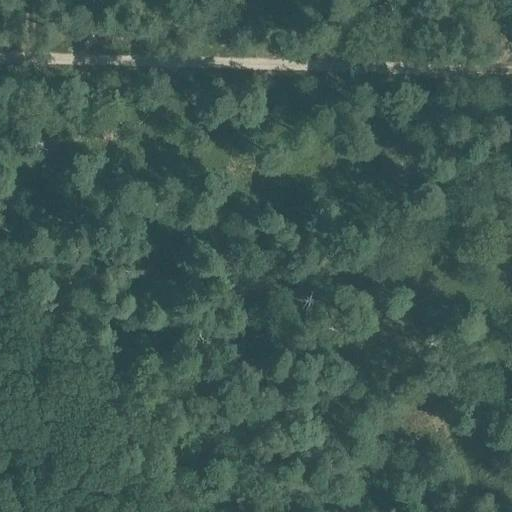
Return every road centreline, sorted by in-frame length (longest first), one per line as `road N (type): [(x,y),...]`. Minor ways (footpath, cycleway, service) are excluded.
road 1 (track): [(0,58),(500,72)]
road 2 (track): [(473,511),(458,441),(386,294),(371,245),(382,179),(459,71)]
